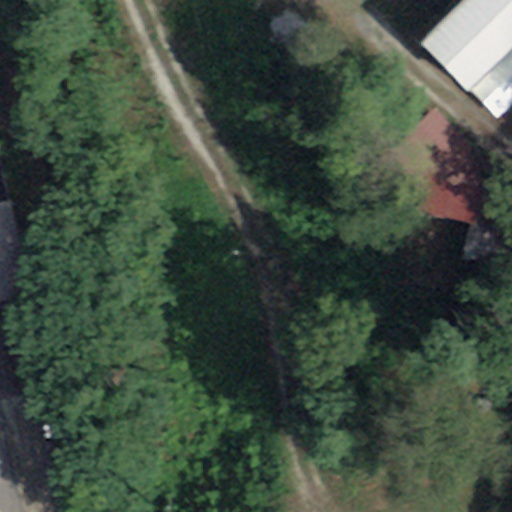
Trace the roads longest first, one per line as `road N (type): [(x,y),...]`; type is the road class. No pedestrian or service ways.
road 1 (track): [(146,0),(169,72),(250,204),(282,311),(309,509)]
road 2 (track): [(349,0),(476,139),(511,162)]
